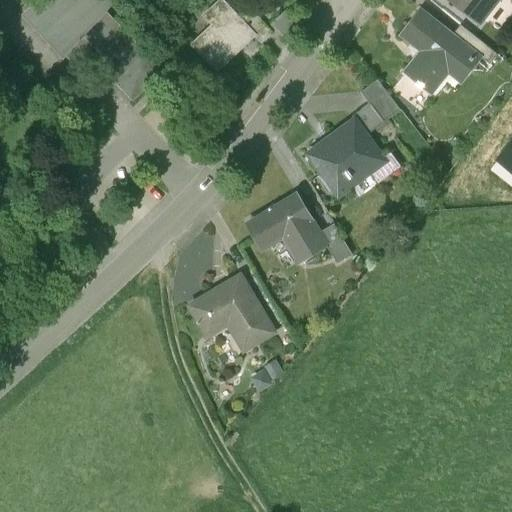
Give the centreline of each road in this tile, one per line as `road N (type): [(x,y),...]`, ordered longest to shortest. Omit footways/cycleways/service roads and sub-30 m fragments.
road 1 (residential): [(0,383),(180,214),(347,0)]
road 2 (unknown): [(125,266),(96,211),(86,165),(140,94),(169,95),(218,166)]
